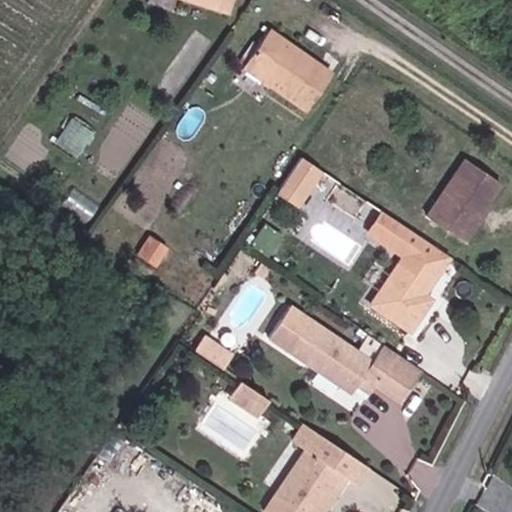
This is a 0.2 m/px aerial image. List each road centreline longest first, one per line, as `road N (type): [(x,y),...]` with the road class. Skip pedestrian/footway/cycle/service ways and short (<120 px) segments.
road 1 (unknown): [(362,62),(469,123),(511,161)]
road 2 (unclassified): [(437,511),(511,363)]
